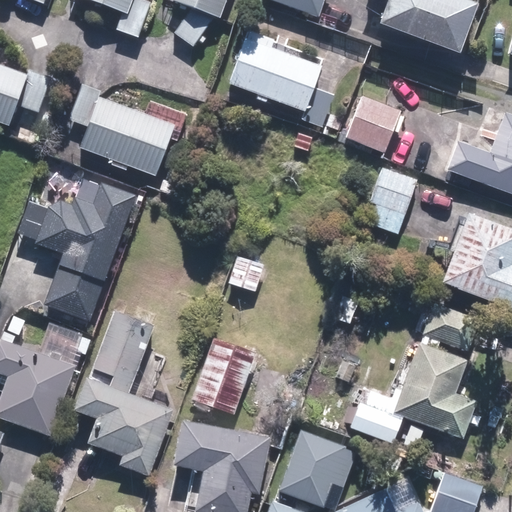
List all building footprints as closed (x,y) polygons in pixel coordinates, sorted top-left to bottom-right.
[(137,0),(89,0),(123,12),(118,28),(137,35),(148,4),(137,0)] [(215,15),(218,16),(223,0),(174,0),(194,7),(175,33),(191,45),(215,15)] [(268,0),(315,17),(321,0),(268,0)] [(386,0),(378,24),(456,54),(475,7),(457,0),(386,0)] [(245,39),(228,84),(301,111),(318,66),(245,39)] [(0,67),(0,123),(6,126),(24,77),(0,67)] [(88,126),(80,149),(152,174),(170,125),(96,99),(98,92),(83,87),(71,120),(88,126)] [(397,112),(361,99),(347,137),(383,150),(397,112)] [(455,144),(445,170),(511,194),(511,117),(503,114),(487,156),(455,144)] [(396,234),(414,181),(380,170),(370,202),(374,204),(368,225),(396,234)] [(89,322),(133,197),(83,180),(77,198),(74,197),(71,205),(51,198),(47,210),(28,203),(18,233),(37,240),(35,244),(61,253),(43,306),(89,322)] [(511,234),(464,216),(438,284),(511,311),(511,267),(508,265),(511,254),(511,234)] [(276,268),(238,254),(227,284),(265,298),(276,268)] [(364,390),(350,429),(390,443),(400,415),(460,436),(473,401),(452,393),(464,361),(435,351),(439,341),(464,350),(475,319),(435,305),(423,336),(425,336),(422,346),(417,344),(401,389),(394,386),(390,399),(364,390)] [(152,325),(112,310),(86,380),(84,379),(73,408),(97,417),(87,443),(121,456),(118,465),(145,475),(169,409),(127,394),(152,325)] [(0,419),(48,436),(73,367),(0,340),(0,374),(10,378),(0,404),(0,419)] [(231,412),(253,355),(214,340),(192,398),(231,412)] [(267,439),(180,421),(171,465),(202,471),(193,511),(245,511),(249,492),(256,493),(267,439)] [(0,456),(8,435),(0,432),(0,456)] [(343,447),(300,432),(279,491),(320,506),(329,483),(342,487),(354,454),(342,450),(343,447)] [(336,511),(420,511),(406,480),(336,511)] [(296,511),(271,503),(267,511),(296,511)]
